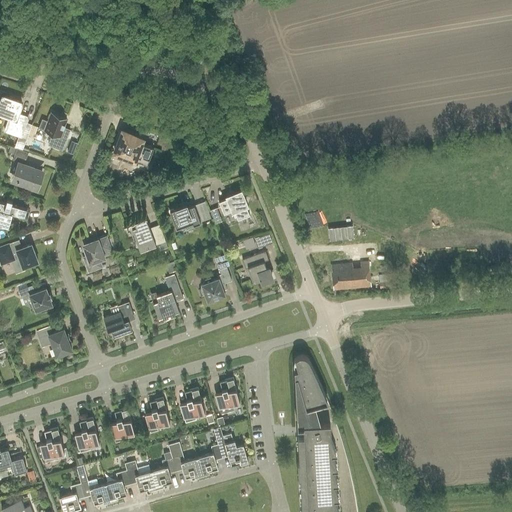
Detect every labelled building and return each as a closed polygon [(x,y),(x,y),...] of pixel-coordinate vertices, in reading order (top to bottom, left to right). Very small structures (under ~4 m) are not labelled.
[(5,130),(19,135),(15,147),(24,150),(32,125),(26,123),(28,117),(18,113),(22,102),(3,95),(0,103),(0,102),(0,112),(10,116),(5,130)] [(67,138),(70,130),(63,127),(67,118),(52,112),(48,121),(43,119),(40,127),(45,130),(53,133),(49,144),(62,149),(67,138)] [(135,160),(135,159),(148,164),(154,147),(141,143),(143,138),(123,131),(115,152),(135,160)] [(72,140),(68,151),(74,154),(78,143),(72,140)] [(13,160),(20,162),(14,178),(19,179),(18,182),(28,185),(29,183),(37,186),(42,172),(34,169),(35,167),(25,163),(29,152),(17,148),(13,160)] [(238,218),(250,213),(247,205),(242,190),(227,196),(228,197),(219,200),(224,212),(232,209),(233,210),(235,210),(238,218)] [(25,217),(27,208),(11,204),(13,200),(7,198),(6,202),(0,200),(0,227),(8,225),(11,213),(25,217)] [(186,228),(201,222),(194,204),(181,209),(180,206),(174,209),(174,208),(169,210),(170,213),(171,213),(176,228),(185,225),(186,228)] [(147,218),(147,217),(134,222),(136,227),(132,228),(140,250),(156,244),(147,218)] [(353,226),(329,228),(330,241),(354,238),(353,226)] [(270,233),(260,236),(264,246),(273,242),(270,233)] [(104,253),(112,250),(106,235),(85,243),(86,247),(85,248),(88,256),(84,258),(89,271),(102,266),(100,259),(105,257),(104,253)] [(260,236),(255,238),(258,248),(264,246),(260,236)] [(253,237),(244,240),(247,248),(256,245),(253,237)] [(166,241),(159,244),(161,249),(168,247),(166,241)] [(25,269),(24,267),(29,265),(32,264),(38,261),(36,255),(34,250),(32,243),(25,246),(25,245),(22,247),(15,250),(12,242),(9,244),(9,243),(0,246),(0,258),(2,263),(12,260),(17,273),(25,269)] [(263,282),(273,278),(269,268),(267,268),(264,261),(269,259),(266,250),(242,259),(246,268),(248,267),(254,282),(262,280),(263,282)] [(226,258),(218,261),(220,266),(228,264),(226,258)] [(333,288),(370,284),(368,259),(331,262),(333,288)] [(175,261),(166,264),(170,272),(178,270),(175,261)] [(225,282),(232,280),(227,267),(220,269),(221,274),(218,275),(219,277),(212,280),(211,276),(205,278),(205,279),(203,283),(202,284),(202,285),(200,289),(200,290),(202,295),(205,294),(208,301),(225,295),(224,290),(227,288),(225,282)] [(166,277),(170,290),(157,295),(159,300),(154,302),(159,317),(163,316),(164,317),(175,313),(175,312),(179,310),(176,301),(184,298),(175,274),(166,277)] [(24,304),(30,306),(31,307),(35,309),(36,310),(38,310),(42,311),(42,312),(46,310),(45,307),(53,304),(46,287),(35,291),(33,285),(19,290),(21,297),(22,297),(24,304)] [(127,317),(134,314),(129,301),(121,304),(123,308),(119,309),(120,312),(104,317),(108,329),(112,327),(115,334),(131,329),(127,317)] [(70,351),(71,350),(72,350),(64,328),(53,332),(50,325),(37,330),(43,346),(52,342),(57,355),(64,353),(66,353),(70,351)] [(316,372),(309,358),(308,357),(306,355),(303,354),(301,354),(299,355),(298,355),(296,357),(294,359),(294,362),(297,426),(303,425),(304,435),(298,436),(302,511),(357,511),(357,506),(354,490),(351,475),(348,460),(343,445),(339,430),(334,415),(328,400),(322,386),(316,372)] [(230,403),(240,400),(233,377),(220,381),(223,394),(216,396),(221,412),(232,409),(230,403)] [(195,413),(205,410),(198,387),(185,391),(188,404),(181,406),(186,422),(197,419),(195,413)] [(157,424),(170,420),(163,397),(150,401),(153,414),(146,416),(151,432),(158,430),(157,424)] [(122,434),(135,430),(128,407),(115,411),(118,424),(111,426),(116,442),(123,440),(122,434)] [(223,416),(217,418),(219,424),(225,423),(223,416)] [(90,443),(100,440),(93,417),(79,421),(83,434),(76,436),(80,452),(91,449),(90,443)] [(44,456),(45,462),(56,459),(55,453),(65,450),(58,427),(44,431),(48,444),(37,447),(40,458),(44,456)] [(231,433),(223,435),(216,437),(217,441),(218,443),(222,457),(229,455),(232,465),(248,460),(243,443),(235,445),(231,433)] [(180,441),(169,444),(171,451),(172,454),(172,456),(177,470),(183,468),(186,478),(202,474),(197,456),(185,460),(183,453),(180,441)] [(213,452),(197,456),(202,474),(219,469),(216,459),(222,457),(218,443),(211,445),(213,452)] [(15,473),(27,469),(23,455),(12,459),(9,448),(0,449),(0,466),(12,463),(15,473)] [(164,466),(151,469),(156,487),(173,482),(170,472),(177,470),(172,456),(172,454),(171,451),(164,453),(165,458),(162,459),(164,466)] [(139,473),(137,466),(136,460),(125,463),(127,469),(131,483),(137,481),(140,491),(156,487),(151,469),(139,473)] [(85,469),(78,471),(81,482),(85,496),(92,495),(94,504),(111,500),(106,482),(90,487),(88,480),(85,469)] [(118,479),(106,482),(111,500),(127,495),(124,485),(131,483),(127,469),(116,472),(118,479)] [(30,482),(37,480),(34,470),(27,472),(30,482)] [(79,498),(85,496),(81,482),(70,485),(72,492),(60,495),(64,511),(67,511),(81,508),(79,498)] [(32,511),(30,505),(25,507),(22,499),(2,506),(3,511),(32,511)]
